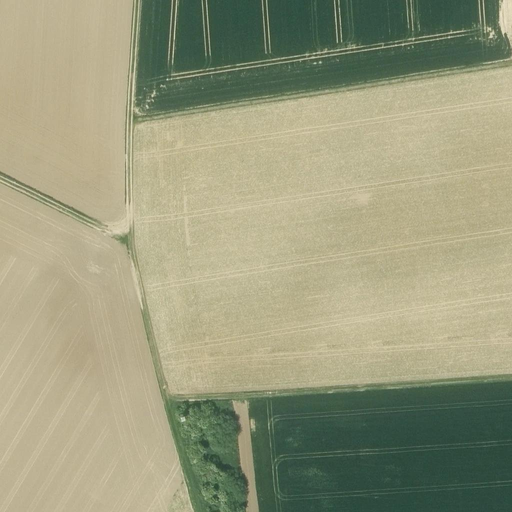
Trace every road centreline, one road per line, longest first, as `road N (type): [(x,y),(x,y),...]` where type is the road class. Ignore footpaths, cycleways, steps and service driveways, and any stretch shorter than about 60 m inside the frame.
road 1 (track): [(138,0),(129,236),(199,511)]
road 2 (track): [(130,117),(511,61)]
road 3 (track): [(511,380),(166,400)]
road 4 (track): [(130,241),(0,176)]
